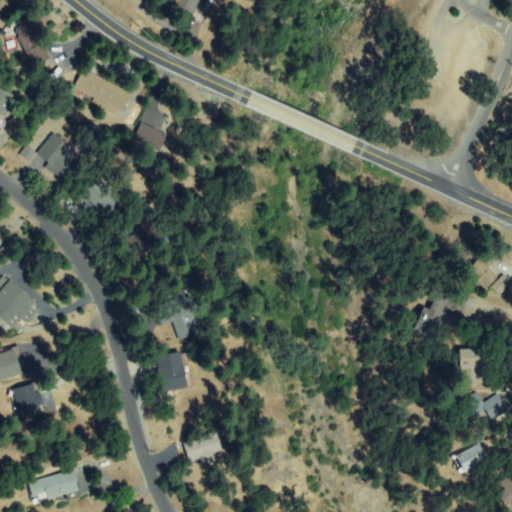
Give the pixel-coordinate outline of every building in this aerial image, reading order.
[(201,0),(191,16),(176,6),(179,1),(177,0),(201,0)] [(34,17),(40,28),(33,32),(47,58),(36,65),(15,27),(34,17)] [(91,106),(95,97),(76,89),(84,71),(132,92),(123,112),(116,109),(113,116),(91,106)] [(0,89),(15,96),(6,118),(0,115),(0,89)] [(135,139),(142,124),(166,136),(159,151),(135,139)] [(72,151),(65,158),(76,168),(64,180),(36,153),(55,134),(72,151)] [(97,174),(123,202),(107,217),(91,199),(82,207),(72,198),(97,174)] [(123,244),(138,231),(130,222),(142,213),(163,238),(136,259),(123,244)] [(496,278),(484,288),(477,279),(473,282),(466,272),(482,259),(496,278)] [(500,294),(493,286),(503,276),(510,283),(500,294)] [(0,281),(2,279),(35,307),(16,330),(0,316),(0,281)] [(440,292),(465,294),(464,310),(448,309),(429,341),(413,331),(420,320),(416,318),(422,308),(426,310),(433,299),(427,295),(432,287),(440,292)] [(172,318),(162,323),(155,308),(186,293),(203,328),(182,339),(172,318)] [(0,382),(0,353),(18,346),(28,371),(0,382)] [(486,352),(486,367),(482,367),(481,383),(460,382),(460,372),(453,372),(454,360),(460,360),(461,350),(486,352)] [(179,367),(189,367),(189,390),(157,390),(157,356),(179,355),(179,367)] [(37,383),(45,414),(23,420),(15,388),(37,383)] [(496,396),(506,410),(493,419),(486,408),(466,423),(455,408),(475,394),(483,405),(496,396)] [(225,456),(191,464),(186,442),(219,434),(225,456)] [(477,445),(485,460),(464,472),(455,458),(477,445)] [(32,483),(72,472),(79,497),(67,500),(66,493),(37,501),(32,483)] [(492,492),(505,476),(511,481),(511,504),(511,506),(492,492)]
